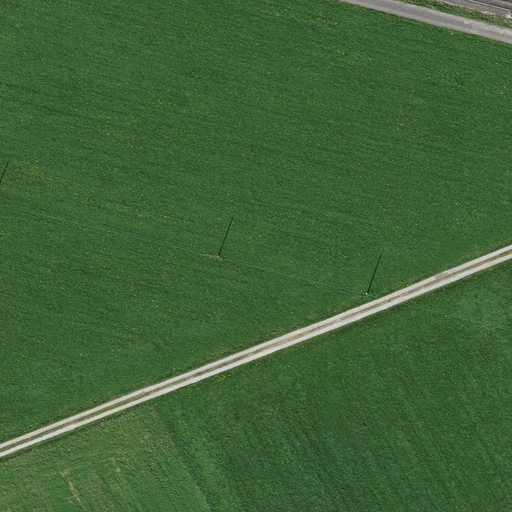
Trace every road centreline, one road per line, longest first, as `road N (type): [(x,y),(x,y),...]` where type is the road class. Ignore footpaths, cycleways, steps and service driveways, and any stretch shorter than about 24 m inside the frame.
road 1 (track): [(0,448),(511,252)]
road 2 (track): [(355,0),(511,38)]
